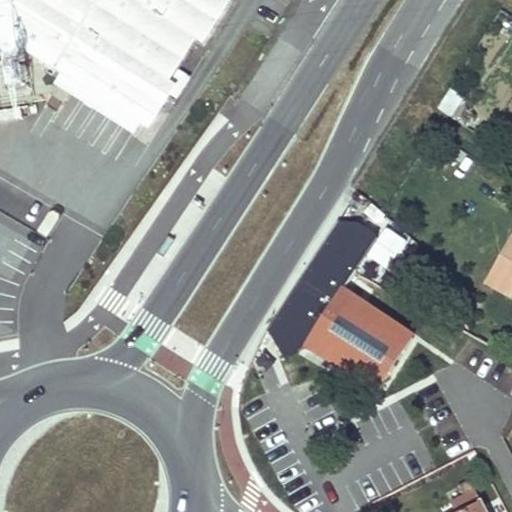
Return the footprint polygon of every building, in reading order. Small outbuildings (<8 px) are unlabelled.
[(0,0),(0,35),(142,127),(170,84),(162,79),(189,38),(196,42),(224,0),(0,0)] [(439,105),(452,113),(463,95),(451,87),(439,105)] [(76,104),(64,111),(88,156),(100,149),(76,104)] [(337,223),(268,331),(282,356),(302,345),(308,349),(343,294),(364,308),(377,287),(371,282),(392,251),(358,225),(337,223)] [(511,236),(486,284),(511,297),(511,294),(511,236)] [(379,395),(415,340),(364,308),(343,294),(308,349),(379,395)] [(483,511),(474,493),(451,505),(454,511),(483,511)]
